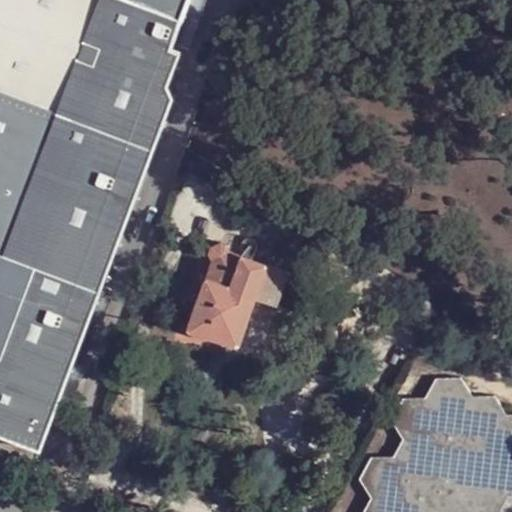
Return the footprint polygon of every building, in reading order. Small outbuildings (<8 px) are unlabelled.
[(0,0),(0,439),(36,453),(106,265),(156,134),(166,106),(154,102),(171,54),(119,36),(130,6),(181,21),(188,0),(0,0)] [(272,204),(228,178),(221,191),(264,216),(272,204)] [(212,260),(205,281),(231,289),(242,257),(229,252),(227,245),(219,243),(210,247),(207,255),(212,260)] [(231,289),(205,281),(188,330),(237,348),(253,301),(265,265),(242,257),(231,289)] [(289,274),(265,265),(253,301),(277,307),(289,274)] [(394,457),(372,457),(359,481),(372,499),(363,511),(501,511),(509,499),(511,498),(511,415),(510,416),(494,397),(472,397),(462,379),(435,379),(425,398),(403,398),(389,423),(401,441),(394,457)]
